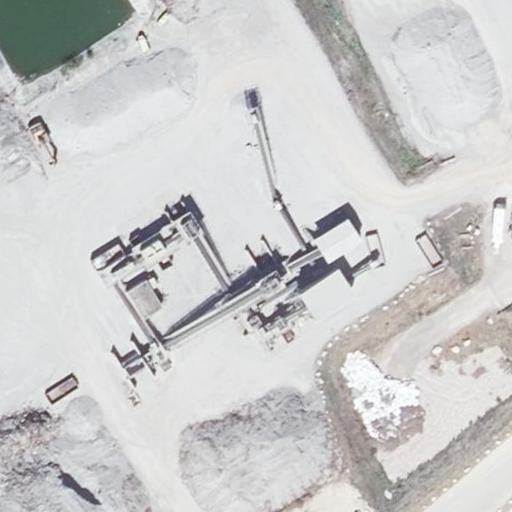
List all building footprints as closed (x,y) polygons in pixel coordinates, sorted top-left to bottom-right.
[(117,49),(130,68),(155,52),(142,33),(117,49)] [(331,81),(321,86),(332,111),(342,106),(331,81)] [(45,116),(53,141),(80,133),(73,108),(45,116)] [(103,231),(111,247),(81,262),(88,275),(175,229),(161,201),(103,231)] [(351,219),(311,236),(323,265),(363,248),(351,219)] [(275,226),(260,234),(267,249),(283,242),(275,226)] [(226,301),(256,282),(235,248),(213,262),(194,234),(186,239),(226,301)] [(397,250),(413,277),(435,264),(419,237),(397,250)] [(314,319),(356,299),(341,268),(299,289),(314,319)] [(146,278),(124,291),(140,318),(162,306),(146,278)] [(193,511),(214,511),(222,505),(205,484),(184,501),(193,511)]
